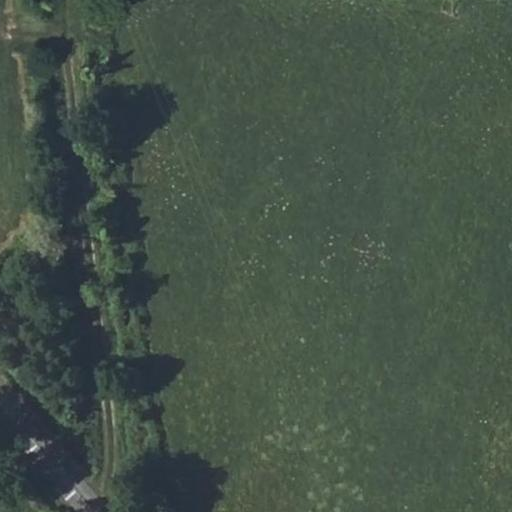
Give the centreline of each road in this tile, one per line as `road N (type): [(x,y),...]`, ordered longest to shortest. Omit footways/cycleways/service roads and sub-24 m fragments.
road 1 (track): [(107,511),(112,442),(61,0)]
road 2 (secondary): [(89,511),(0,405)]
